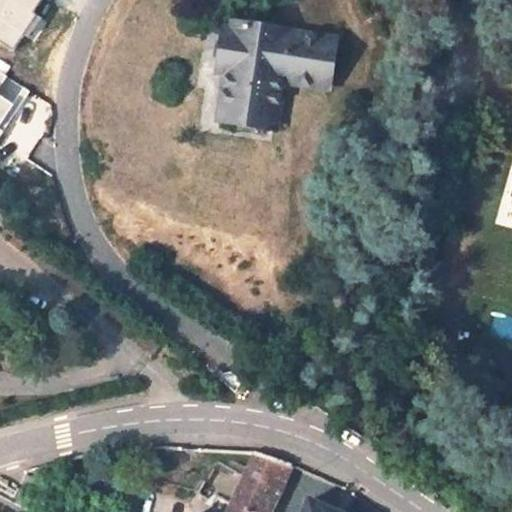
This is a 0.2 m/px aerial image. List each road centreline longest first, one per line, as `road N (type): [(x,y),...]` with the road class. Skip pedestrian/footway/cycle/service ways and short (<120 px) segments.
road 1 (unknown): [(93,0),(62,123),(77,222),(90,243),(230,350),(249,371),(259,420)]
road 2 (residential): [(0,447),(207,411),(288,425),(423,511)]
road 3 (unknown): [(187,414),(150,350),(47,259)]
